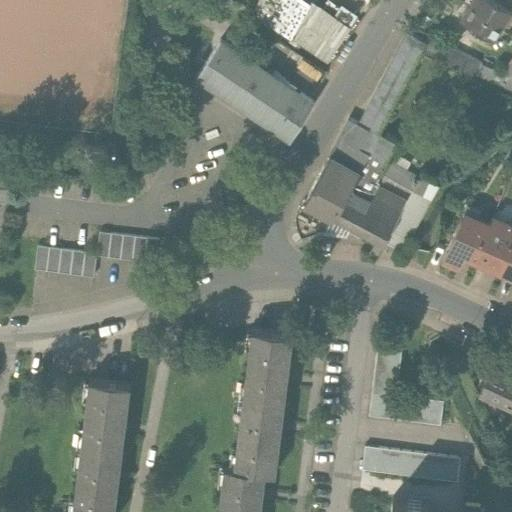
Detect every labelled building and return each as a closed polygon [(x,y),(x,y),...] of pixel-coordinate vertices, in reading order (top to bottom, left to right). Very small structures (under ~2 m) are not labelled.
[(325,57),(353,16),(342,7),(334,18),(312,2),(308,8),(293,0),(291,3),(285,0),(284,0),(271,22),(291,33),(325,57)] [(469,0),(470,1),(460,16),(492,36),(510,8),(498,0),(469,0)] [(395,143),(378,133),(425,43),(405,32),(358,123),(370,128),(360,147),(368,152),(385,161),(395,143)] [(220,39),(196,75),(290,136),(313,101),(220,39)] [(480,63),(441,43),(434,58),(472,77),(473,73),(511,94),(511,57),(500,74),(479,64),(480,63)] [(351,183),(368,152),(360,147),(370,128),(358,123),(348,118),(304,201),(333,217),(351,183)] [(368,152),(351,183),(371,194),(375,186),(378,180),(383,183),(387,177),(380,173),(387,162),(385,161),(368,152)] [(380,173),(387,177),(399,185),(406,172),(410,164),(398,158),(394,166),(387,162),(380,173)] [(439,182),(421,173),(418,178),(406,172),(399,185),(411,191),(405,201),(383,243),(396,250),(397,249),(402,252),(439,182)] [(383,243),(405,201),(375,186),(371,194),(351,183),(333,217),(383,243)] [(463,259),(471,263),(489,221),(478,217),(481,210),(466,204),(441,260),(459,268),(463,259)] [(471,263),(496,274),(511,238),(511,222),(492,214),(489,221),(471,263)] [(37,245),(34,269),(94,276),(96,254),(156,262),(159,237),(99,230),(96,252),(37,245)] [(511,238),(496,274),(511,280),(511,238)] [(251,328),(242,398),(283,403),(291,333),(251,328)] [(402,334),(378,331),(368,415),(439,424),(442,400),(394,394),(402,334)] [(511,376),(491,367),(480,391),(511,405),(511,376)] [(89,378),(80,448),(120,453),(129,383),(89,378)] [(274,472),(283,403),(242,398),(233,467),(264,471),(274,472)] [(459,457),(364,445),(361,468),(456,480),(459,457)] [(112,511),(120,453),(80,448),(71,511),(112,511)] [(258,511),(264,471),(233,467),(224,466),(217,511),(258,511)] [(392,496),(390,511),(428,511),(430,501),(392,496)]
